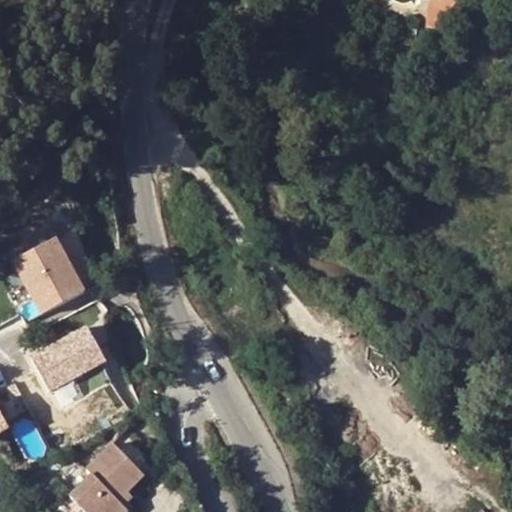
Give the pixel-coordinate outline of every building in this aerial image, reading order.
[(437,30),(458,14),(458,5),(437,1),(427,25),(437,30)] [(13,262),(42,316),(84,293),(55,239),(13,262)] [(87,328),(31,358),(49,392),(105,362),(87,328)] [(0,432),(8,429),(0,413),(0,432)] [(118,501),(127,492),(143,475),(113,444),(87,470),(92,475),(69,497),(82,511),(117,511),(122,507),(118,501)] [(122,507),(132,497),(127,492),(118,501),(122,507)]
